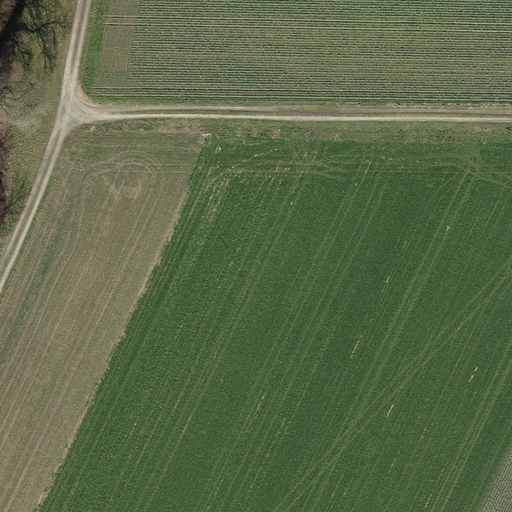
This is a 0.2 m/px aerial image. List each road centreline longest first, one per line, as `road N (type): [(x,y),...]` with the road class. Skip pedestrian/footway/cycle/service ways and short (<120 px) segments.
road 1 (track): [(69,109),(511,117)]
road 2 (track): [(0,273),(63,137),(90,0)]
